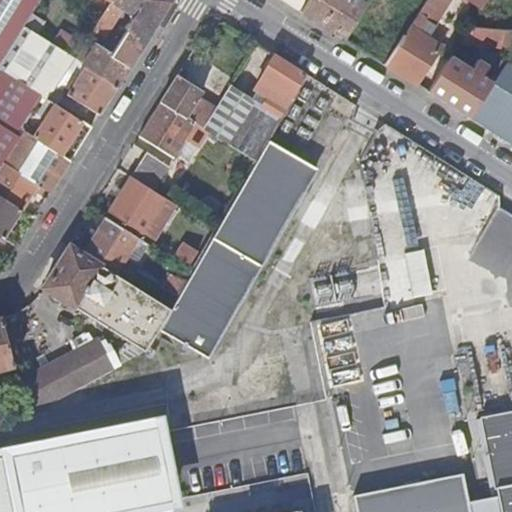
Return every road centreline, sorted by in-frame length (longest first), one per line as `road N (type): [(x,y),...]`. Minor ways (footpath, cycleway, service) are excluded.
road 1 (residential): [(196,0),(28,281),(0,298)]
road 2 (residential): [(224,0),(511,176)]
